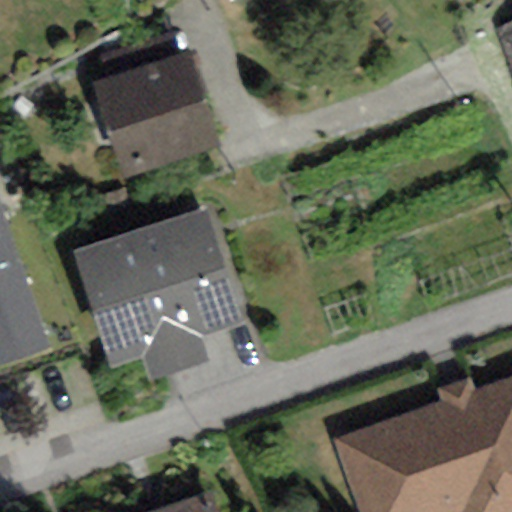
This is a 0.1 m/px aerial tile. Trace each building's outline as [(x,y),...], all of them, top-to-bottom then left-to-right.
[(511,29),(496,36),(511,72),(511,29)] [(184,60),(96,89),(123,172),(212,143),(184,60)] [(205,205),(82,248),(117,346),(142,337),(152,363),(200,346),(191,321),(240,303),(205,205)] [(0,209),(0,344),(43,329),(0,209)] [(511,511),(511,389),(341,449),(362,511),(511,511)] [(216,511),(210,493),(156,511),(216,511)]
